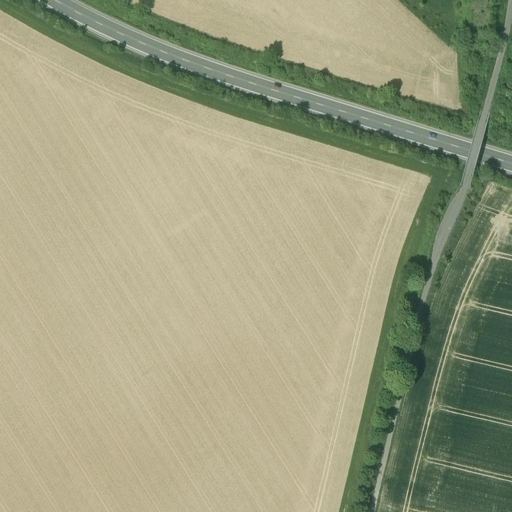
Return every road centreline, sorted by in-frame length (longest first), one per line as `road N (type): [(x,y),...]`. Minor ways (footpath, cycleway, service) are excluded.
road 1 (track): [(371,511),(433,259),(463,187),(511,0)]
road 2 (primary): [(53,0),(174,57),(511,164)]
